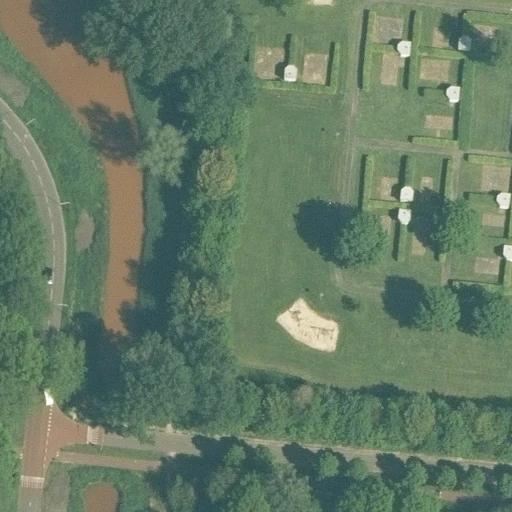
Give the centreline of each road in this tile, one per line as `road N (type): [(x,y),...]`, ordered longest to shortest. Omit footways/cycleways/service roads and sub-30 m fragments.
road 1 (unclassified): [(38,431),(511,475)]
road 2 (tertiary): [(38,431),(53,216),(26,150),(0,121)]
